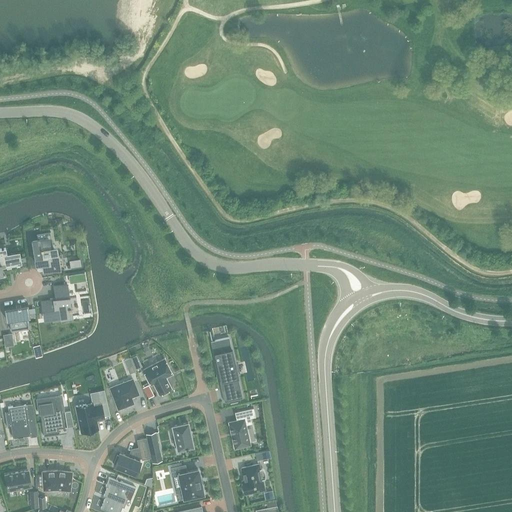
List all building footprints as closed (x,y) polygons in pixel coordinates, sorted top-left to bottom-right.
[(43,272),(60,269),(57,254),(54,254),(50,231),(36,233),(39,249),(33,250),(36,265),(42,264),(43,272)] [(0,276),(3,276),(2,268),(21,264),(19,252),(7,254),(6,248),(0,248),(0,276)] [(71,267),(80,266),(79,259),(70,260),(71,267)] [(72,316),(67,284),(54,286),(56,299),(41,301),(44,319),(52,317),(52,315),(60,313),(61,318),(72,316)] [(30,316),(28,304),(4,307),(6,320),(9,319),(11,331),(29,328),(27,316),(30,316)] [(233,378),(231,368),(229,362),(234,361),(229,337),(212,341),(210,330),(209,330),(211,341),(217,368),(222,388),(231,386),(234,398),(224,401),(224,402),(234,399),(242,398),(238,377),(233,378)] [(11,334),(3,335),(5,347),(13,346),(11,334)] [(136,355),(131,357),(136,369),(142,366),(136,355)] [(171,388),(165,377),(172,373),(164,359),(143,369),(151,384),(153,383),(159,394),(171,388)] [(132,364),(127,366),(128,368),(129,373),(135,371),(134,368),(132,364)] [(132,379),(110,388),(118,409),(133,403),(131,397),(138,394),(132,379)] [(148,386),(142,388),(146,398),(152,396),(148,386)] [(92,402),(75,406),(81,432),(98,428),(96,420),(104,418),(104,416),(110,414),(106,395),(100,397),(101,401),(92,402)] [(43,434),(43,436),(45,436),(45,435),(56,433),(59,433),(58,428),(64,427),(65,427),(61,400),(60,401),(51,402),(51,399),(39,401),(41,414),(40,414),(44,434),(43,434)] [(35,424),(33,406),(26,408),(26,404),(13,406),(12,406),(8,407),(8,411),(5,411),(4,411),(7,427),(8,427),(11,426),(13,437),(17,437),(18,437),(22,436),(30,435),(29,425),(35,424)] [(236,420),(229,422),(235,448),(250,444),(245,424),(251,423),(250,418),(255,417),(253,408),(234,412),(236,420)] [(70,410),(64,411),(67,427),(73,426),(70,410)] [(193,446),(188,422),(172,426),(177,449),(193,446)] [(154,432),(147,434),(151,454),(159,452),(154,432)] [(120,452),(114,466),(135,474),(140,460),(139,460),(139,458),(141,458),(142,459),(150,457),(146,438),(137,440),(140,451),(134,452),(132,457),(120,452)] [(193,457),(202,454),(200,449),(192,452),(193,457)] [(256,453),(257,460),(271,457),(269,450),(256,453)] [(263,469),(262,468),(259,468),(258,464),(241,468),(243,476),(244,480),(242,481),(242,483),(242,484),(242,485),(241,486),(242,487),(242,488),(242,489),(243,490),(244,490),(244,491),(245,493),(251,492),(251,493),(261,490),(260,490),(264,489),(262,479),(265,478),(265,477),(265,476),(265,475),(265,473),(265,472),(264,470),(263,469)] [(170,468),(175,488),(181,487),(184,498),(203,493),(201,484),(202,484),(200,478),(198,469),(186,471),(185,465),(170,468)] [(28,470),(5,474),(8,490),(31,486),(28,470)] [(72,472),(57,470),(42,471),(44,489),(57,488),(70,490),(72,472)] [(135,487),(109,476),(105,485),(107,486),(103,495),(105,496),(101,508),(111,511),(119,511),(122,506),(124,507),(127,498),(130,500),(135,487)]
